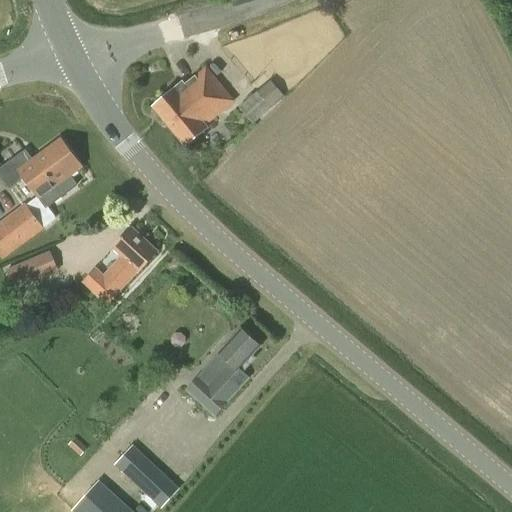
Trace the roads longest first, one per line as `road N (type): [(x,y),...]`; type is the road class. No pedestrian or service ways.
road 1 (secondary): [(511,487),(163,188),(68,56)]
road 2 (tertiary): [(68,56),(272,0)]
